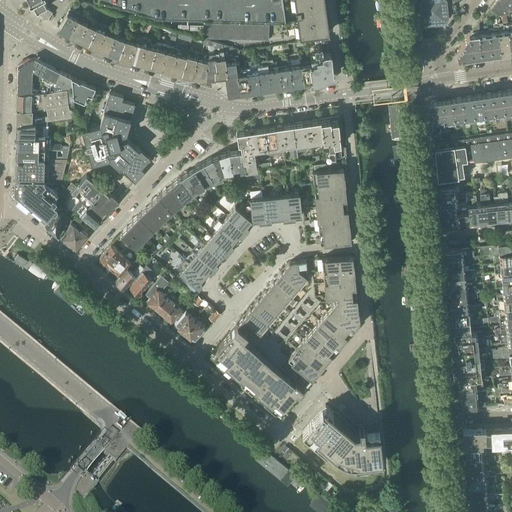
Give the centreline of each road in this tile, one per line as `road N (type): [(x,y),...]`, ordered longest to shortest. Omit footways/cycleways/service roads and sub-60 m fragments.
road 1 (tertiary): [(415,86),(220,107),(72,58),(2,16)]
road 2 (unclassified): [(0,326),(112,420),(50,503)]
road 3 (residential): [(284,254),(361,247),(370,324),(327,378)]
road 4 (residential): [(76,266),(198,131)]
road 5 (residential): [(431,237),(446,418)]
road 6 (residential): [(317,390),(280,435),(190,362)]
road 7 (residential): [(232,312),(209,287),(256,229),(293,230),(284,254)]
road 8 (residential): [(415,86),(431,237)]
road 9 (residential): [(190,362),(76,266)]
